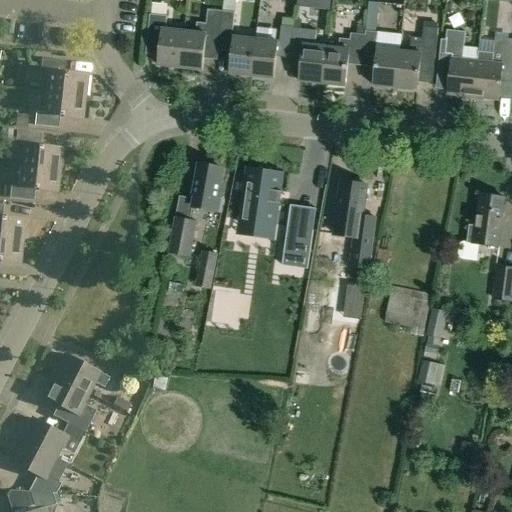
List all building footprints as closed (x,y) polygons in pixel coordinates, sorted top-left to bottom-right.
[(376,32),(379,3),(369,2),(366,31),(376,32)] [(180,68),(201,70),(206,29),(220,30),(222,12),(207,10),(206,23),(196,22),(195,32),(184,30),(180,68)] [(222,12),(220,30),(232,32),(234,12),(222,11),(222,12)] [(158,66),(180,68),(184,30),(182,30),(182,26),(166,25),(167,16),(150,14),(147,34),(161,36),(158,66)] [(282,18),(281,26),(293,27),(294,19),(282,18)] [(291,39),(293,27),(281,26),(280,37),(291,39)] [(299,81),(323,83),(327,46),(314,45),(315,30),(293,28),(293,27),(291,39),(292,39),(291,47),(303,49),(299,81)] [(421,39),(411,37),(409,52),(400,51),(396,88),(416,91),(420,59),(434,61),(438,29),(423,27),(421,39)] [(363,43),(376,44),(377,32),(376,32),(366,31),(365,35),(364,35),(363,43)] [(363,47),(363,43),(364,35),(351,33),(350,41),(340,40),(339,48),(327,46),(323,83),(345,86),(349,45),(363,47)] [(229,74),(252,76),(256,38),(233,36),(229,74)] [(256,38),(252,76),(273,78),(277,41),(256,38)] [(479,52),(478,61),(474,97),(498,100),(500,81),(511,82),(511,39),(495,38),(493,54),(479,52)] [(463,47),(440,45),(436,75),(449,76),(447,94),(474,97),(478,61),(462,59),(463,47)] [(396,88),(400,51),(377,49),(373,85),(396,88)] [(48,72),(46,94),(85,99),(88,75),(64,72),(66,61),(42,58),(40,71),(48,72)] [(35,112),(34,125),(58,127),(60,116),(83,118),(85,99),(46,94),(44,113),(35,112)] [(23,145),(21,167),(60,172),(62,148),(40,146),(41,134),(17,131),(15,144),(23,145)] [(223,185),(219,184),(222,169),(211,167),(211,164),(203,163),(201,165),(198,165),(193,195),(194,195),(192,207),(216,211),(218,199),(220,200),(223,185)] [(11,185),(9,198),(33,201),(34,189),(57,191),(60,172),(21,167),(19,186),(11,185)] [(239,221),(274,226),(276,216),(275,216),(276,208),(277,208),(279,196),(278,196),(281,175),(246,169),(244,185),(243,185),(242,192),(243,193),(239,221)] [(334,235),(353,237),(349,266),(367,268),(375,218),(362,216),(366,185),(341,182),(336,213),(337,213),(334,235)] [(467,243),(498,247),(504,198),(479,195),(475,227),(469,226),(467,243)] [(0,240),(23,243),(25,220),(2,217),(3,205),(0,204),(0,240)] [(195,222),(178,219),(171,255),(188,259),(195,222)] [(307,268),(312,231),(288,228),(283,265),(307,268)] [(0,260),(21,263),(23,243),(0,240),(0,260)] [(202,251),(194,287),(210,290),(217,254),(202,251)] [(511,302),(511,293),(511,268),(497,267),(493,299),(511,302)] [(411,328),(410,334),(422,336),(430,295),(391,287),(384,323),(411,328)] [(449,314),(432,310),(428,328),(441,331),(444,319),(448,320),(449,314)] [(425,353),(436,355),(438,346),(426,344),(425,353)] [(62,354),(50,376),(88,396),(94,384),(103,389),(109,378),(62,354)] [(436,368),(422,364),(417,385),(432,388),(436,368)] [(46,385),(48,386),(42,398),(72,413),(67,423),(84,433),(90,422),(80,417),(85,406),(83,405),(88,396),(50,376),(46,385)] [(436,392),(420,388),(418,400),(434,404),(436,392)] [(130,405),(117,398),(113,405),(126,412),(130,405)] [(63,449),(68,438),(79,443),(84,433),(67,423),(61,434),(31,419),(25,429),(24,429),(18,440),(55,459),(61,448),(63,449)] [(56,494),(61,484),(48,477),(52,470),(50,469),(55,459),(18,440),(13,449),(15,450),(9,461),(36,475),(27,492),(29,492),(29,493),(52,495),(52,494),(56,494)] [(47,511),(46,507),(55,504),(52,495),(29,493),(35,511),(33,511),(47,511)]
